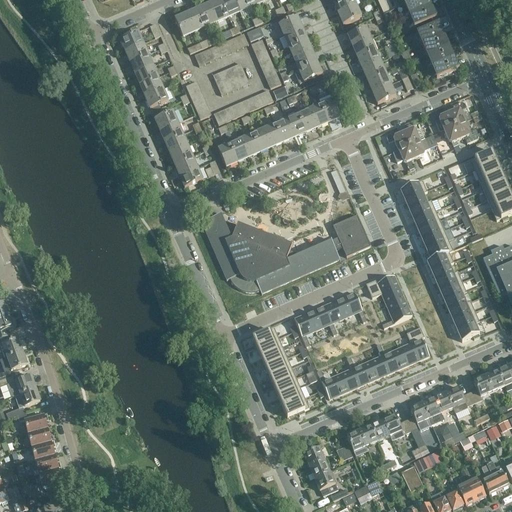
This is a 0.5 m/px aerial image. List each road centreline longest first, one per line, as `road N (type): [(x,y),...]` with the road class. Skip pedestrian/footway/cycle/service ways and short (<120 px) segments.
road 1 (residential): [(352,134),(406,257),(221,337)]
road 2 (residential): [(511,342),(269,448)]
road 3 (residential): [(81,486),(14,274)]
road 4 (residential): [(167,213),(352,134)]
road 5 (residential): [(167,213),(93,32)]
road 6 (residential): [(352,134),(487,75)]
road 7 (residential): [(221,337),(167,213)]
road 8 (residential): [(269,448),(221,337)]
